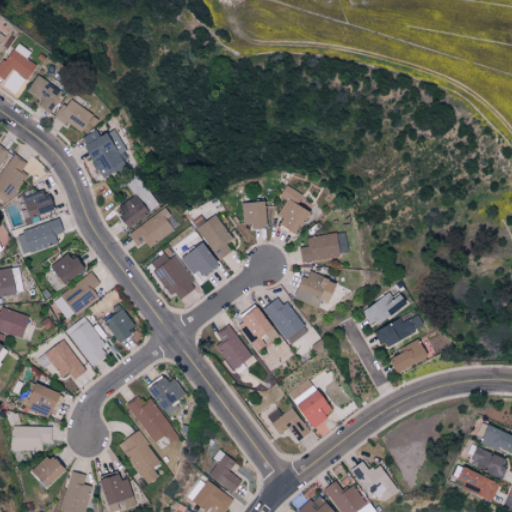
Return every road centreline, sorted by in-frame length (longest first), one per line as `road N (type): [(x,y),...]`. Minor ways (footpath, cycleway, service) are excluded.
road 1 (residential): [(0,114),(65,173),(88,231),(284,483)]
road 2 (residential): [(258,511),(284,483),(415,395),(468,381),(511,381)]
road 3 (residential): [(76,438),(95,397),(270,264)]
